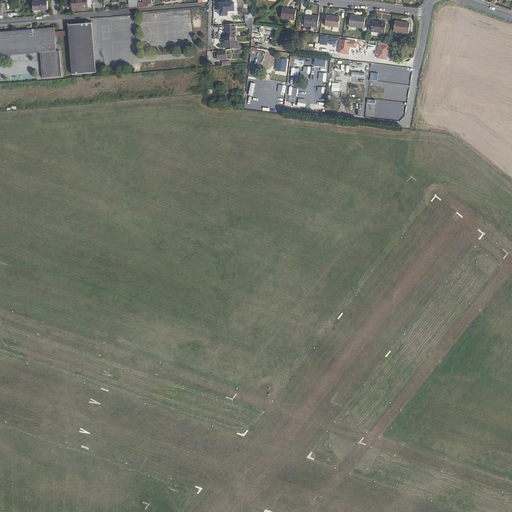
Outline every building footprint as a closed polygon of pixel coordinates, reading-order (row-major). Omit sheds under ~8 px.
[(72,0),(73,10),(93,8),(93,7),(92,0),(72,0)] [(93,11),(102,11),(101,0),(96,0),(97,7),(93,7),(93,8),(93,11)] [(48,10),(47,2),(32,3),(33,11),(48,10)] [(219,3),(220,16),(228,15),(227,3),(219,3)] [(295,20),(297,10),(283,8),(281,18),(295,20)] [(246,24),(253,23),(254,16),(246,15),(245,24),(246,24)] [(319,17),(305,15),(303,29),(317,31),(319,17)] [(325,26),(340,28),(342,18),(327,16),(325,26)] [(351,16),(350,26),(365,28),(366,18),(351,16)] [(371,36),(385,38),(387,24),(373,22),(371,36)] [(396,22),(395,32),(409,34),(411,24),(396,22)] [(0,55),(17,54),(39,52),(42,78),(61,76),(59,51),(56,51),(55,37),(69,35),(72,75),(96,73),(92,23),(68,25),(69,30),(55,32),(55,27),(0,31),(0,55)] [(226,25),(226,38),(235,37),(236,37),(235,24),(226,25)] [(273,36),(275,29),(260,26),(259,34),(273,36)] [(319,45),(327,45),(327,40),(339,41),(339,36),(320,35),(319,45)] [(233,49),(239,49),(239,44),(236,44),(235,37),(226,38),(227,50),(233,49)] [(349,48),(355,48),(356,41),(338,40),(337,54),(348,55),(349,48)] [(390,53),(387,53),(388,45),(377,45),(377,53),(376,52),(375,59),(390,60),(390,53)] [(227,50),(217,51),(217,55),(216,55),(216,59),(218,59),(218,60),(229,59),(229,54),(227,55),(227,50)] [(195,67),(194,60),(141,64),(141,72),(195,67)] [(263,89),(263,81),(250,80),(250,88),(263,89)]
